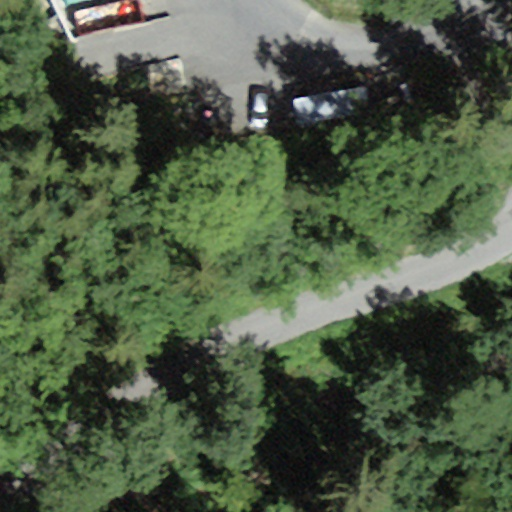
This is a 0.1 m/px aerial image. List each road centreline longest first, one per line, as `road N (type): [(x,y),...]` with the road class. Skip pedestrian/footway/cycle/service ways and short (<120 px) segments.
road 1 (unclassified): [(0,499),(220,347),(472,253),(511,229)]
road 2 (unknown): [(414,29),(261,110)]
